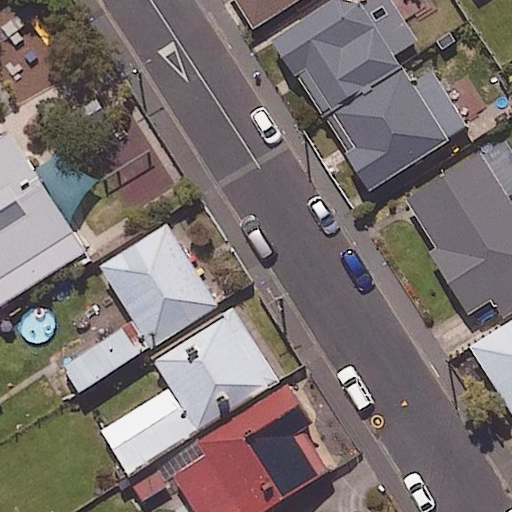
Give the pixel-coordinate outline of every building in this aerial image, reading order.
[(294,0),(243,0),(258,23),(294,0)] [(425,42),(397,0),(356,0),(353,2),(352,0),(329,0),(277,34),(324,107),(425,42)] [(422,85),(409,65),(330,116),(375,184),(471,122),(440,73),(422,85)] [(17,135),(12,127),(0,133),(0,302),(88,246),(17,135)] [(511,193),(483,148),(410,196),(442,244),(434,249),(471,306),(494,292),(508,314),(511,310),(511,193)] [(222,299),(171,220),(103,264),(153,343),(222,299)] [(281,376),(238,305),(157,354),(175,383),(105,426),(131,468),(281,376)] [(511,318),(474,342),(511,402),(511,318)] [(130,321),(65,361),(84,391),(149,351),(130,321)] [(292,379),(168,455),(175,468),(202,511),(236,511),(248,505),(252,511),(255,511),(333,464),(308,422),(316,417),(292,379)]
